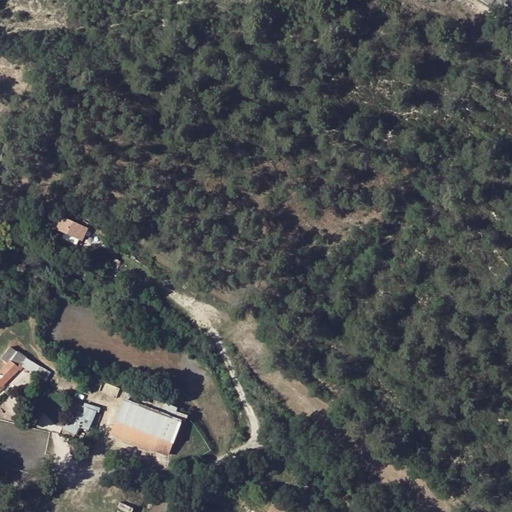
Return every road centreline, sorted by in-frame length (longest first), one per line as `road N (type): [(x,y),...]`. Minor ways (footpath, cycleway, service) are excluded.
road 1 (unclassified): [(0,482),(182,474),(255,441)]
road 2 (track): [(255,441),(278,443),(416,511)]
road 3 (track): [(182,474),(203,482),(285,482),(295,486),(300,511)]
